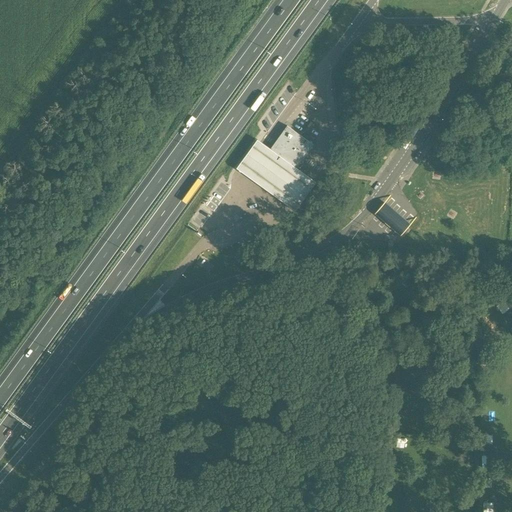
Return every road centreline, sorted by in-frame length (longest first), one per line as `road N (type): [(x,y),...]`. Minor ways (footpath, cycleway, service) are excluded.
road 1 (motorway): [(0,441),(324,0)]
road 2 (motorway): [(289,0),(0,393)]
road 3 (track): [(172,339),(259,327),(344,269),(511,269)]
road 4 (track): [(172,339),(125,374),(9,511)]
road 5 (motorway): [(0,480),(130,329)]
